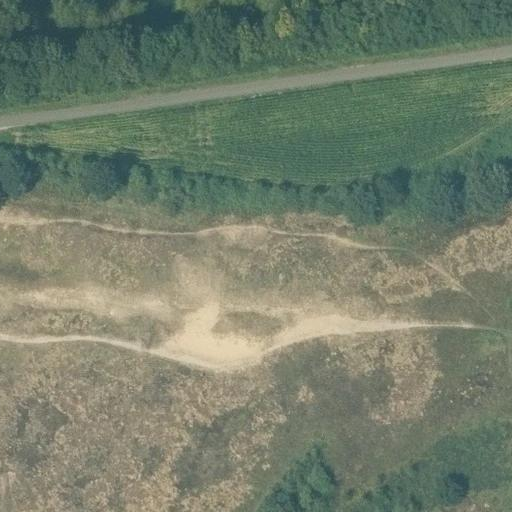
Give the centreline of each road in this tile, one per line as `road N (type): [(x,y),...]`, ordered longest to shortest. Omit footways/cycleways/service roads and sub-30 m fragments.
road 1 (track): [(0,215),(102,221),(214,241),(408,247),(511,198)]
road 2 (track): [(0,282),(505,326),(511,333)]
